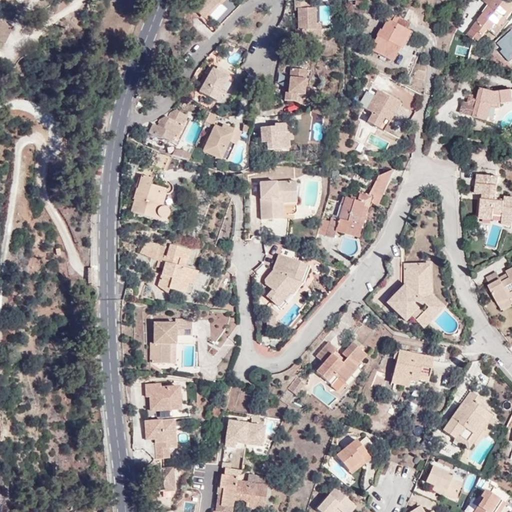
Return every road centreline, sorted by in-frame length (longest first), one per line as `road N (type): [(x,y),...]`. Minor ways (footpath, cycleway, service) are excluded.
road 1 (residential): [(241,251),(248,362),(279,359),(419,180),(444,175),(455,249),(478,320),(511,359)]
road 2 (tertiary): [(122,511),(114,240),(126,124)]
road 3 (residential): [(126,124),(163,106),(212,41),(249,3),(265,0)]
road 4 (tertiary): [(126,124),(164,0)]
